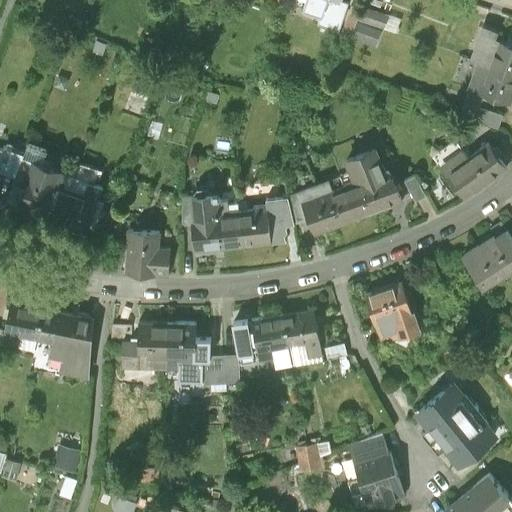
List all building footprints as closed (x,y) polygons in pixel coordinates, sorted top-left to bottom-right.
[(338,33),(348,3),(340,1),(340,2),(332,0),(305,0),(301,13),(319,19),(317,26),(338,33)] [(383,0),(366,0),(365,4),(380,9),(383,0)] [(360,9),(351,6),(341,32),(350,35),(355,21),(360,9)] [(355,21),(379,30),(384,17),(360,8),(355,21)] [(378,33),(355,24),(349,39),(373,48),(378,33)] [(480,29),(470,61),(511,74),(511,47),(509,46),(494,41),(497,34),(480,29)] [(511,106),(511,74),(470,61),(468,65),(475,68),(467,94),(491,102),(511,109),(511,106)] [(320,77),(312,78),(313,85),(321,84),(320,77)] [(78,86),(67,83),(64,92),(75,96),(78,86)] [(218,101),(206,97),(203,107),(216,111),(218,101)] [(474,110),(470,122),(493,133),(499,130),(502,119),(474,110)] [(437,172),(461,155),(454,145),(430,163),(437,172)] [(437,172),(464,206),(507,175),(487,148),(467,163),(461,155),(437,172)] [(353,193),(343,197),(354,225),(400,208),(392,186),(388,188),(376,156),(344,168),(353,193)] [(20,211),(36,167),(24,163),(8,206),(20,211)] [(36,167),(20,211),(62,226),(72,198),(59,193),(65,178),(36,167)] [(414,182),(404,187),(414,207),(424,202),(414,182)] [(301,212),(332,201),(327,187),(286,203),(294,230),(307,228),(301,212)] [(86,203),(72,198),(62,226),(89,235),(104,193),(91,189),(86,203)] [(332,201),(301,212),(307,228),(311,241),(354,225),(343,197),(332,201)] [(215,201),(189,204),(191,229),(193,258),(238,254),(235,218),(217,220),(215,201)] [(277,204),(284,231),(294,230),(286,203),(277,204)] [(191,229),(189,204),(180,204),(182,230),(191,229)] [(265,215),(235,218),(238,254),(285,248),(284,231),(277,204),(263,205),(265,215)] [(105,208),(95,237),(108,241),(118,213),(105,208)] [(493,240),(464,259),(485,292),(511,274),(511,242),(507,236),(495,244),(493,240)] [(129,237),(126,279),(170,282),(172,254),(162,254),(163,239),(129,237)] [(369,319),(381,352),(420,337),(403,289),(368,302),(373,317),(369,319)] [(35,353),(36,343),(42,312),(11,306),(4,347),(35,353)] [(96,322),(42,312),(36,343),(55,346),(51,371),(61,373),(61,376),(90,381),(96,322)] [(314,313),(282,319),(288,353),(304,350),(307,363),(321,361),(314,313)] [(271,355),(288,353),(282,319),(251,324),(258,366),(272,364),(271,355)] [(123,370),(164,371),(165,325),(139,324),(139,342),(130,342),(123,342),(123,353),(123,370)] [(197,326),(165,325),(164,371),(202,371),(202,362),(208,362),(209,346),(196,346),(197,326)] [(123,342),(130,342),(130,329),(111,328),(111,352),(123,353),(123,342)] [(244,328),(229,330),(234,361),(237,361),(237,368),(251,366),(244,328)] [(343,348),(323,354),(326,363),(346,358),(343,348)] [(457,350),(445,357),(454,373),(466,366),(457,350)] [(234,361),(208,362),(202,362),(202,371),(202,389),(238,387),(237,368),(237,361),(234,361)] [(450,386),(418,412),(431,428),(420,437),(428,447),(476,408),(465,394),(460,398),(450,386)] [(483,426),(488,423),(476,408),(428,447),(437,458),(448,448),(461,465),(493,439),(483,426)] [(382,439),(349,450),(355,468),(388,457),(382,439)] [(328,446),(316,447),(319,461),(330,456),(328,446)] [(316,447),(294,450),(298,475),(320,472),(319,461),(316,447)] [(388,457),(355,468),(368,511),(371,511),(402,502),(388,457)] [(511,511),(511,503),(491,477),(447,511),(511,511)] [(79,484),(67,480),(61,499),(72,503),(79,484)] [(128,511),(132,506),(118,500),(113,511),(128,511)]
